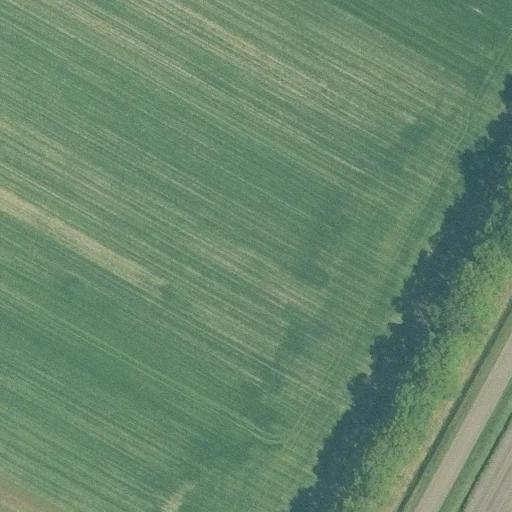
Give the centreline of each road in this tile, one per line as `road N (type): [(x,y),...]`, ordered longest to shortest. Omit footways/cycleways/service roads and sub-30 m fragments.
road 1 (track): [(511,182),(332,511)]
road 2 (unclassified): [(427,511),(511,356)]
